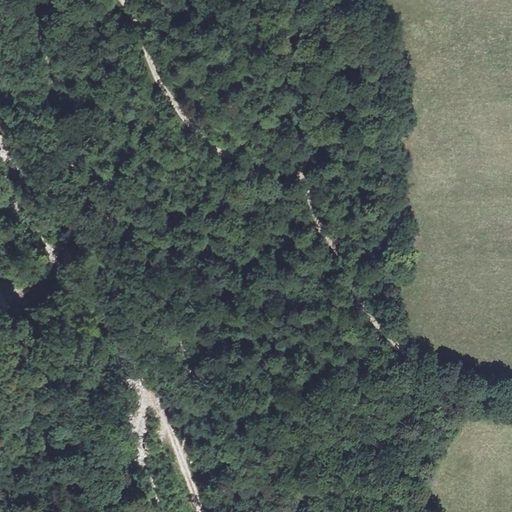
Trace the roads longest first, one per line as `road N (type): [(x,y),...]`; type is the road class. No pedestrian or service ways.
road 1 (track): [(511,395),(450,381),(376,325),(321,228),(307,179),(289,164),(226,153),(204,140),(157,78),(120,0)]
road 2 (track): [(200,511),(129,319),(22,143),(0,54)]
road 3 (track): [(32,0),(72,166),(136,262),(175,353),(188,413),(177,454)]
